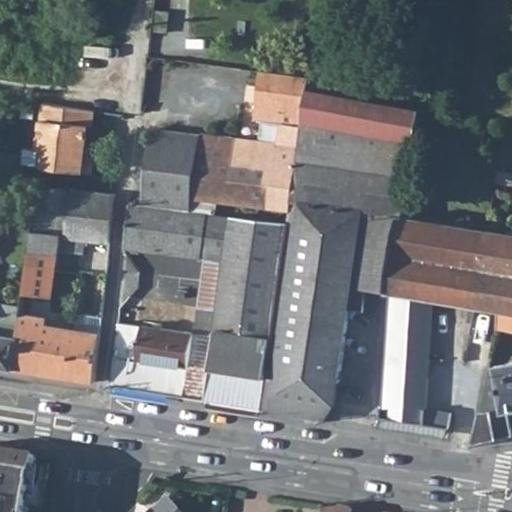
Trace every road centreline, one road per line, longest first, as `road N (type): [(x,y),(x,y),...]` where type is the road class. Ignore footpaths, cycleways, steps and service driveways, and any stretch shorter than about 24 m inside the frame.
road 1 (residential): [(141,0),(102,383),(87,428)]
road 2 (secondary): [(511,494),(87,428)]
road 3 (unknown): [(466,487),(459,330)]
road 4 (unknown): [(348,468),(367,325)]
